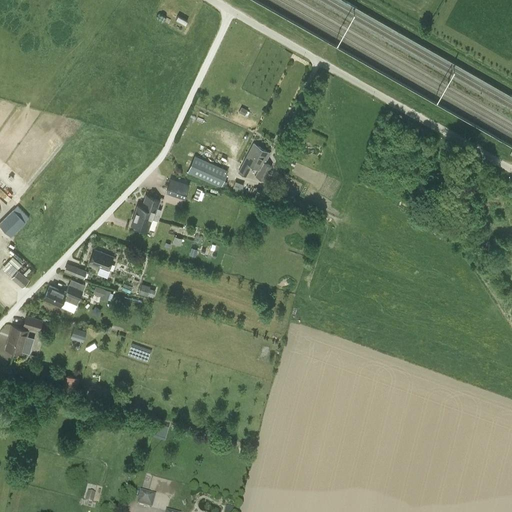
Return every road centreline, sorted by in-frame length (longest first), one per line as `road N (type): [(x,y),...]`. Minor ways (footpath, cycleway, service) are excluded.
road 1 (track): [(0,325),(164,152),(232,12)]
road 2 (unclassified): [(511,170),(211,0)]
